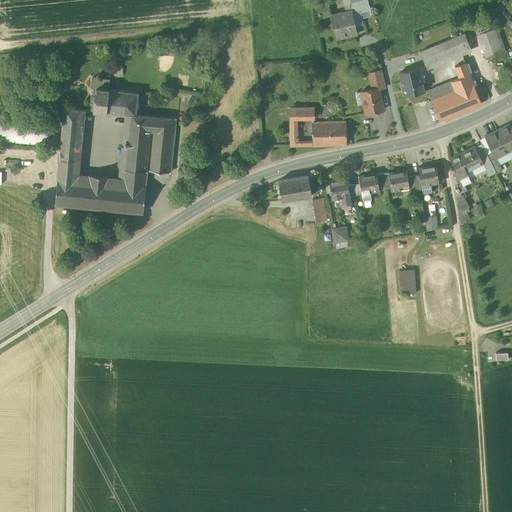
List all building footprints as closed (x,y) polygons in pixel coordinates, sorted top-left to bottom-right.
[(366,0),(342,0),(346,12),(352,11),(350,2),(358,0),(360,13),(369,11),(366,0)] [(358,0),(350,2),(352,11),(353,14),(360,13),(358,0)] [(346,12),(331,15),(336,39),(357,34),(353,14),(352,11),(346,12)] [(496,28),(478,34),(487,59),(505,52),(501,41),(496,28)] [(471,50),(464,33),(455,37),(462,54),(471,50)] [(462,54),(455,37),(420,52),(426,67),(426,66),(427,70),(472,51),(471,50),(462,54)] [(465,63),(455,67),(459,78),(446,84),(450,94),(473,84),(465,63)] [(426,67),(419,68),(420,75),(428,74),(427,70),(426,66),(426,67)] [(419,68),(399,72),(405,96),(424,92),(420,75),(419,68)] [(382,70),(371,73),(375,89),(378,89),(379,89),(386,88),(382,70)] [(91,89),(97,89),(108,90),(109,80),(92,79),(91,89)] [(443,96),(431,101),(439,120),(481,103),(473,84),(450,94),(443,96)] [(446,84),(439,87),(443,96),(450,94),(446,84)] [(439,87),(427,92),(431,101),(443,96),(439,87)] [(108,90),(97,89),(96,98),(95,111),(128,115),(136,116),(136,115),(138,93),(108,90)] [(371,90),(361,93),(366,114),(383,110),(381,101),(382,99),(382,98),(381,97),(381,96),(380,96),(379,89),(378,89),(375,89),(371,90)] [(83,109),(65,108),(60,151),(78,153),(83,109)] [(290,147),(298,147),(298,142),(297,142),(295,109),(290,109),(290,147)] [(313,109),(296,109),(297,118),(314,117),(313,109)] [(176,119),(136,115),(136,116),(128,115),(123,169),(147,171),(170,173),(176,119)] [(345,116),(325,116),(325,121),(313,121),(313,142),(314,146),(345,145),(345,116)] [(48,125),(0,121),(0,142),(47,146),(48,125)] [(511,129),(510,125),(503,128),(504,129),(498,132),(498,131),(497,131),(508,152),(511,150),(511,129)] [(508,152),(497,131),(485,137),(486,140),(488,139),(490,144),(488,144),(492,152),(495,158),(496,158),(508,152)] [(475,147),(450,159),(454,167),(452,168),(461,186),(471,181),(470,178),(468,174),(466,169),(476,164),(477,166),(483,163),(482,162),(482,161),(478,153),(475,147)] [(487,154),(484,150),(478,153),(482,161),(482,162),(483,163),(486,170),(485,170),(488,175),(495,171),(487,154)] [(59,159),(77,161),(78,153),(60,151),(59,159)] [(495,158),(492,152),(487,154),(495,171),(496,174),(502,171),(496,158),(495,158)] [(77,161),(59,159),(55,205),(143,214),(147,171),(123,169),(122,178),(76,173),(77,161)] [(468,174),(470,178),(485,170),(486,170),(483,163),(477,166),(476,164),(466,169),(468,174)] [(437,165),(418,169),(419,175),(421,183),(422,183),(430,181),(430,184),(439,182),(437,165)] [(407,171),(388,174),(391,188),(391,190),(401,188),(401,186),(408,185),(409,185),(408,177),(407,171)] [(376,173),(359,176),(360,183),(361,191),(362,191),(369,189),(369,192),(370,192),(379,190),(377,175),(376,173)] [(388,173),(383,174),(385,189),(391,188),(388,174),(388,173)] [(383,174),(377,175),(379,190),(385,189),(383,174)] [(308,175),(278,180),(281,200),(312,195),(308,175)] [(419,175),(413,176),(415,187),(416,190),(423,189),(422,183),(421,183),(419,175)] [(347,179),(329,181),(331,193),(332,199),(335,199),(341,197),(342,202),(350,201),(350,196),(348,185),(347,179)] [(360,183),(354,184),(356,195),(362,194),(362,191),(361,191),(360,183)] [(369,189),(362,191),(362,194),(363,201),(371,200),(370,192),(369,192),(369,189)] [(326,219),(323,197),(313,198),(315,220),(326,219)] [(341,197),(335,199),(336,206),(351,203),(350,201),(342,202),(341,197)] [(464,197),(457,200),(459,213),(468,208),(469,207),(464,197)] [(475,215),(483,213),(481,203),(473,204),(475,215)] [(436,215),(426,216),(426,230),(437,229),(436,215)] [(335,242),(347,240),(345,228),(333,229),(335,242)] [(414,269),(398,271),(400,294),(415,293),(414,269)] [(495,353),(496,360),(508,359),(508,352),(495,353)]
